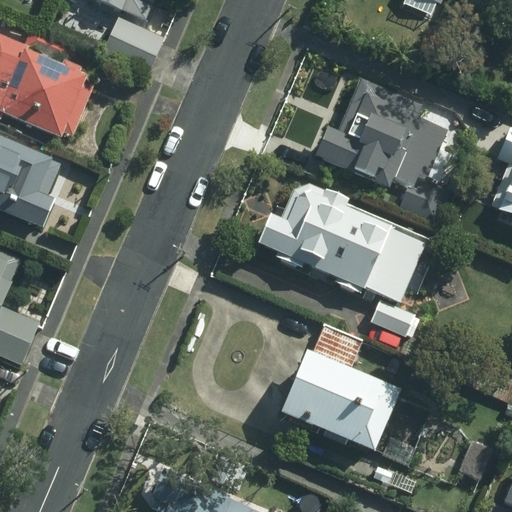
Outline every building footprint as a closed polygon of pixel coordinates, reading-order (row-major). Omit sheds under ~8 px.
[(87,0),(141,22),(150,0),(87,0)] [(161,41),(116,21),(99,59),(144,79),(161,41)] [(0,116),(55,141),(58,134),(67,138),(89,88),(77,83),(79,80),(71,77),(73,70),(60,65),(67,50),(28,33),(21,49),(0,39),(0,116)] [(322,132),(311,159),(383,191),(387,182),(407,190),(398,211),(434,227),(448,194),(422,182),(442,135),(411,121),(416,109),(356,83),(333,137),(322,132)] [(511,134),(506,132),(493,161),(506,167),(501,181),(507,183),(494,213),(511,219),(511,134)] [(0,214),(37,230),(48,203),(42,200),(56,168),(0,144),(0,214)] [(419,248),(338,213),(342,205),(306,188),(290,195),(277,225),(265,219),(253,247),(273,256),(271,259),(297,270),(299,266),(333,281),(330,286),(355,296),(357,290),(394,305),(419,248)] [(0,299),(16,262),(0,255),(0,358),(18,366),(35,326),(0,310),(0,299)] [(405,316),(378,304),(368,326),(396,338),(405,316)] [(299,359),(274,419),(365,456),(390,397),(344,378),(357,344),(321,329),(308,363),(299,359)] [(428,422),(392,408),(373,455),(409,469),(428,422)] [(487,453),(469,445),(457,473),(476,481),(487,453)] [(511,475),(500,501),(511,505),(511,475)] [(167,482),(163,491),(154,487),(147,503),(157,507),(154,511),(240,511),(176,486),(167,482)]
